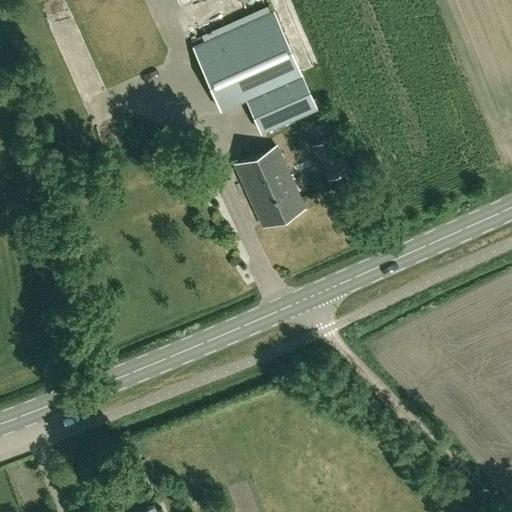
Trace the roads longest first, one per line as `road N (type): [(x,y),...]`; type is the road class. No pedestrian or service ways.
road 1 (secondary): [(511,206),(0,423)]
road 2 (track): [(500,511),(296,301)]
